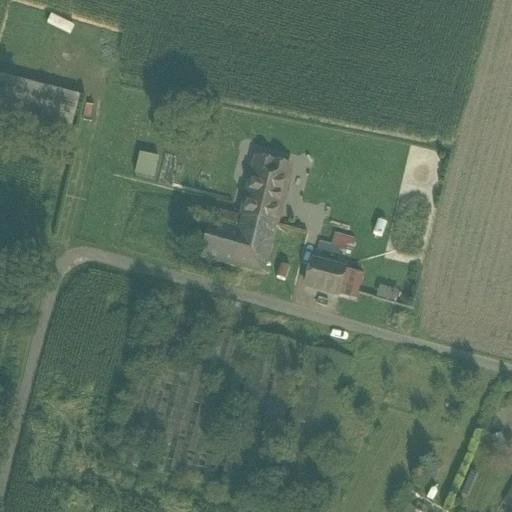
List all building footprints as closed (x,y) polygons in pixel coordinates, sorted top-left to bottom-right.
[(0,78),(0,111),(71,132),(79,100),(0,78)] [(150,179),(155,158),(137,153),(131,174),(150,179)] [(256,162),(241,221),(214,214),(210,228),(209,228),(201,260),(264,276),(291,170),(256,162)] [(349,250),(352,239),(334,235),(331,245),(349,250)] [(344,272),(313,264),(306,289),(337,297),(344,272)] [(394,301),(396,291),(377,288),(375,298),(394,301)] [(252,334),(153,308),(113,464),(213,490),(252,334)] [(302,346),(258,335),(218,491),(262,502),(302,346)] [(307,350),(268,504),(299,511),(314,511),(352,362),(307,350)] [(440,511),(410,494),(399,511),(440,511)]
